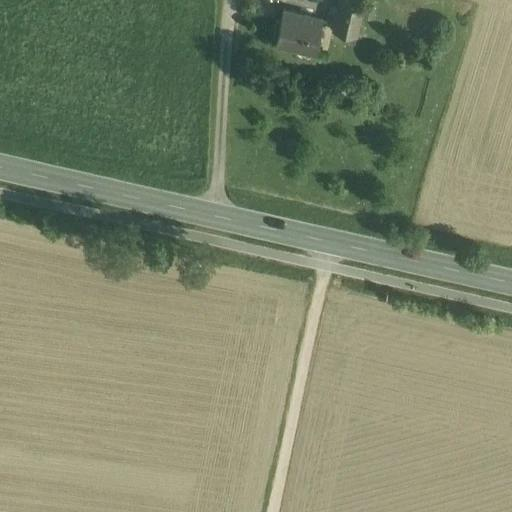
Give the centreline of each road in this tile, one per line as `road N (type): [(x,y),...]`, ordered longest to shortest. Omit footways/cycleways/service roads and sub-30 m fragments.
road 1 (secondary): [(0,167),(511,283)]
road 2 (track): [(276,511),(331,243)]
